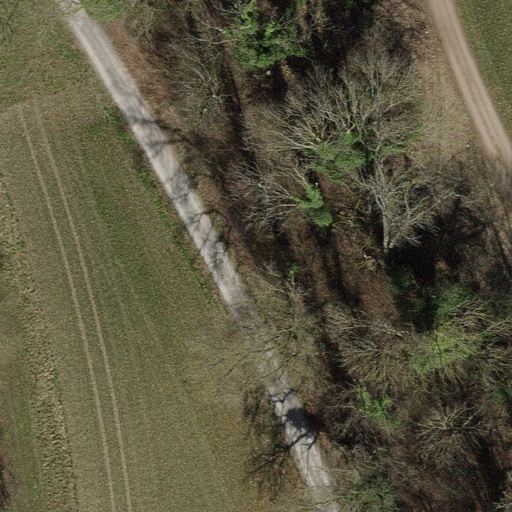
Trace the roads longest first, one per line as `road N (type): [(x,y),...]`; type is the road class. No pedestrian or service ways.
road 1 (track): [(69,0),(176,175),(268,357),(331,511)]
road 2 (track): [(433,0),(511,173)]
